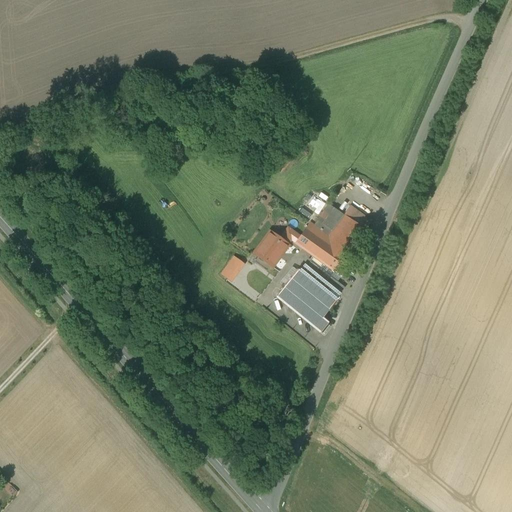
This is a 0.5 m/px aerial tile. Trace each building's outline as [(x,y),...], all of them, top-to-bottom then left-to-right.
[(286,150),(268,166),(275,174),(293,157),(286,150)] [(337,210),(325,227),(323,226),(321,229),(310,222),(300,237),(295,244),(334,272),(370,223),(349,208),(343,215),(337,210)] [(270,232),(254,254),(272,267),(291,241),(295,244),(300,237),(288,228),(279,239),(270,232)] [(335,301),(297,270),(276,297),(320,333),(328,324),(322,319),(335,301)] [(13,496),(17,491),(12,486),(8,491),(13,496)]
